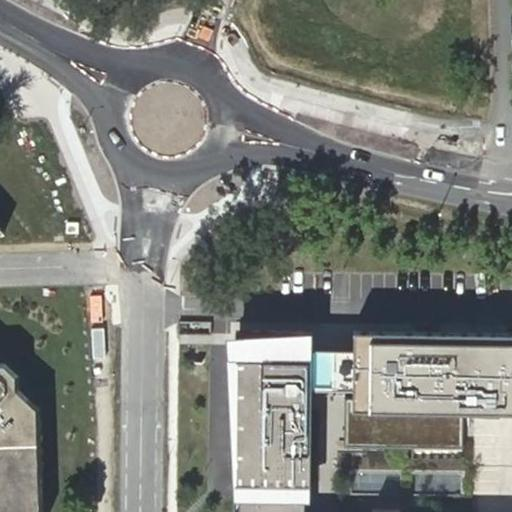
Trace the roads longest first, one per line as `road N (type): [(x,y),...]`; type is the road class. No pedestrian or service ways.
road 1 (residential): [(140,511),(140,375),(155,178)]
road 2 (secondary): [(511,186),(226,128)]
road 3 (secondary): [(226,128),(224,100),(210,76),(186,61),(159,58),(133,67),(114,87)]
road 4 (secondary): [(114,87),(0,16)]
